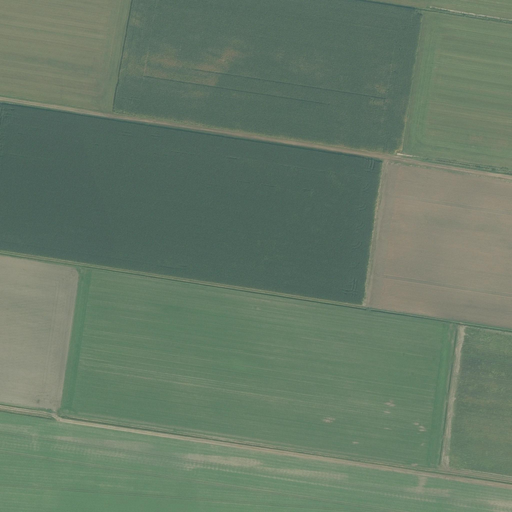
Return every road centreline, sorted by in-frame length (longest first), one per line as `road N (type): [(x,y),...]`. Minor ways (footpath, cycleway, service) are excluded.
road 1 (track): [(511,178),(0,99)]
road 2 (track): [(511,484),(0,408)]
